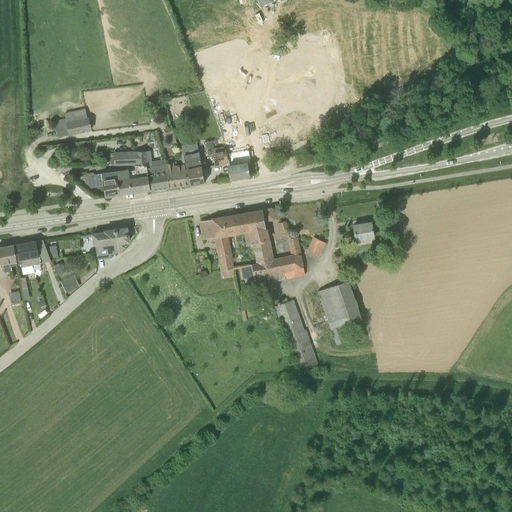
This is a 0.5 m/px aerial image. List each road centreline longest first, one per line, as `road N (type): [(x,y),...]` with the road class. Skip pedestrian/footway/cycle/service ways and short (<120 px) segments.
road 1 (unclassified): [(0,365),(148,247),(152,206)]
road 2 (secondary): [(152,206),(351,176)]
road 3 (secondary): [(511,119),(351,176)]
road 4 (secondary): [(351,176),(511,151)]
road 5 (secondary): [(0,229),(152,206)]
